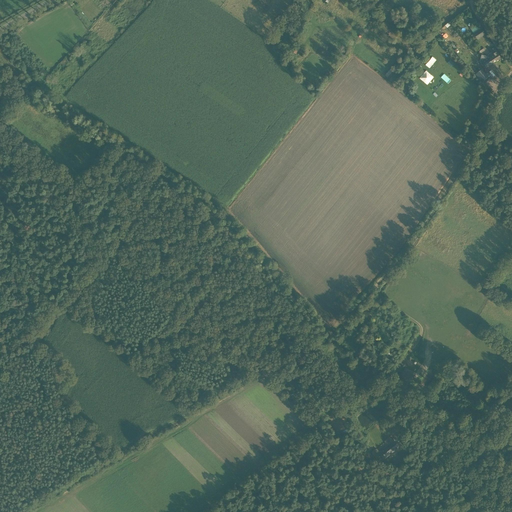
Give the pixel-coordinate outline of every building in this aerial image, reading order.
[(481,29),(480,29),(476,25),(471,29),(474,34),(471,36),(475,41),(485,34),(481,29)] [(495,50),(486,56),(488,59),(489,61),(491,60),(493,63),(501,58),(495,50)] [(429,66),(434,60),(430,56),(424,62),(429,66)] [(486,67),(493,63),(491,60),(489,61),(488,59),(486,56),(481,59),(479,60),(482,64),(484,63),(486,67)] [(388,77),(395,69),(392,67),(385,75),(388,77)] [(487,73),(486,73),(481,68),(475,74),(482,82),(488,76),(489,75),(487,73)] [(402,375),(411,380),(415,374),(413,372),(412,373),(407,370),(408,369),(406,368),(402,375)] [(390,444),(379,453),(384,459),(394,450),(399,446),(391,437),(387,440),(390,444)] [(481,504),(471,495),(467,500),(471,504),(469,506),(474,511),(476,508),(477,509),(481,504)]
